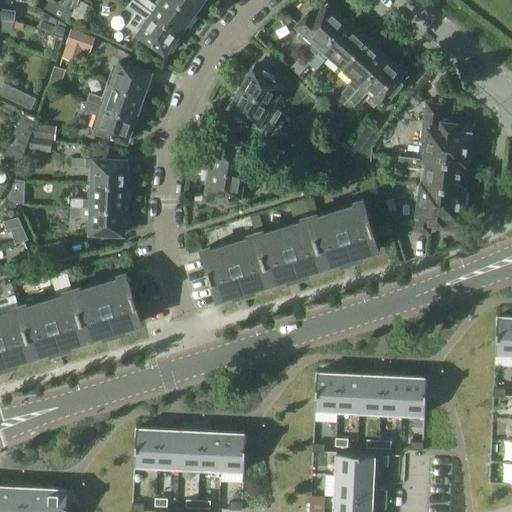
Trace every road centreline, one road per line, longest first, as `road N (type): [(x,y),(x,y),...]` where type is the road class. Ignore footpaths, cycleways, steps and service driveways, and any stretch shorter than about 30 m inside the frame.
road 1 (residential): [(266,0),(213,51),(188,94),(171,154),(163,239),(189,362)]
road 2 (secondary): [(189,362),(390,304)]
road 3 (secondary): [(0,422),(189,362)]
road 4 (residential): [(397,0),(511,103)]
road 5 (secondary): [(511,248),(390,304)]
road 6 (secondary): [(390,304),(511,275)]
